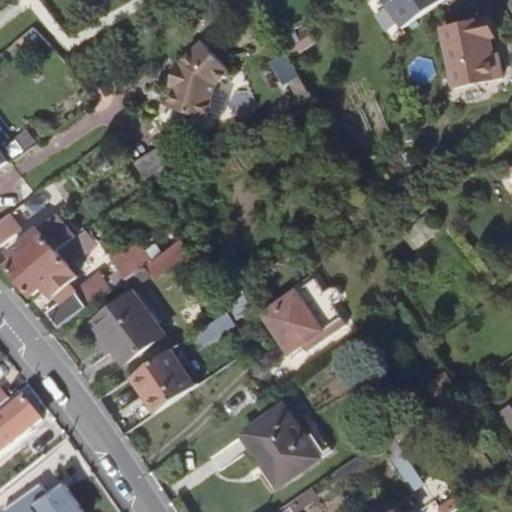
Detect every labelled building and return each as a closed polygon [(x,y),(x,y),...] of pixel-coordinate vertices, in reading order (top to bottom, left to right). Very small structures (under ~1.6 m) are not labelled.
[(390,0),(387,3),(402,26),(438,0),(390,0)] [(438,0),(402,26),(403,27),(405,26),(444,0),(438,0)] [(487,18),(443,27),(454,89),(505,78),(500,53),(495,54),(487,18)] [(177,91),(172,111),(210,120),(219,85),(232,71),(204,44),(183,65),(182,67),(179,67),(173,90),(177,91)] [(0,169),(14,159),(0,138),(0,169)] [(163,148),(136,163),(152,187),(178,173),(163,148)] [(53,182),(0,222),(0,247),(46,211),(42,204),(59,190),(53,182)] [(11,265),(24,281),(78,241),(61,219),(50,227),(48,224),(10,252),(17,261),(11,265)] [(78,241),(24,281),(34,295),(45,286),(53,297),(80,278),(72,267),(94,252),(83,238),(78,241)] [(155,278),(192,250),(185,238),(147,266),(152,275),(155,278)] [(147,266),(137,273),(142,281),(152,275),(147,266)] [(85,310),(87,311),(115,289),(103,274),(49,313),(60,328),(85,310)] [(320,278),(265,313),(291,353),(305,343),(309,350),(349,324),(338,308),(346,303),(347,298),(343,291),(338,290),(330,295),(320,278)] [(232,280),(217,289),(225,302),(240,294),(232,280)] [(95,322),(114,348),(126,363),(166,335),(135,292),(95,322)] [(238,322),(231,311),(198,333),(205,344),(238,322)] [(105,354),(114,348),(95,322),(86,328),(105,354)] [(170,353),(137,376),(151,398),(148,400),(157,414),(195,388),(170,353)] [(0,407),(11,399),(2,386),(0,386),(0,407)] [(28,398),(0,419),(0,454),(44,419),(28,398)] [(511,407),(511,406),(502,412),(511,426),(511,407)] [(245,434),(264,464),(270,459),(287,482),(322,459),(306,435),(286,407),(245,434)] [(316,428),(306,435),(322,459),(332,452),(316,428)] [(270,459),(264,464),(279,488),(287,482),(270,459)] [(60,476),(25,501),(32,511),(83,511),(84,511),(60,476)] [(0,509),(17,498),(8,485),(0,490),(0,509)]
